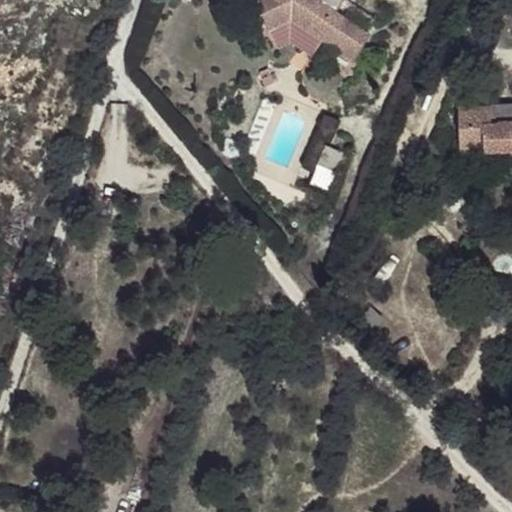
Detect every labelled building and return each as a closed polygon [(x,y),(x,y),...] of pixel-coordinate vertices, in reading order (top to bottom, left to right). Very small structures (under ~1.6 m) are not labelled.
[(261,0),(271,20),(295,11),(355,48),(373,22),(344,0),(261,0)] [(491,92),(466,93),(466,139),(492,135),(494,144),(511,143),(511,106),(492,106),(491,92)] [(511,92),(491,92),(492,106),(511,106),(511,92)] [(334,301),(328,318),(343,321),(348,306),(334,301)] [(269,367),(268,396),(285,401),(288,369),(269,367)]
